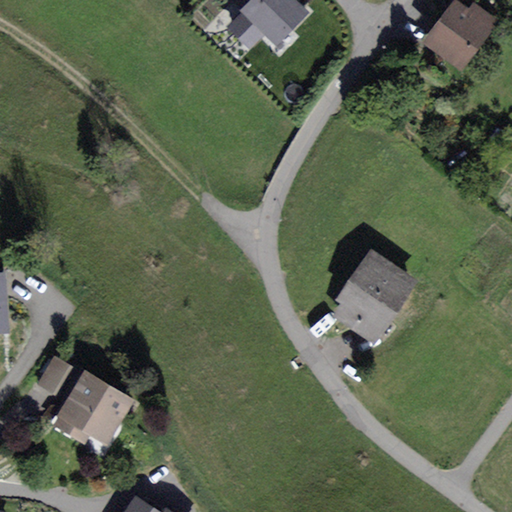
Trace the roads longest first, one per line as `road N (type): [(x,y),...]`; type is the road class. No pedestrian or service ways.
road 1 (residential): [(479,511),(379,432),(316,362),(270,289),(258,243),(270,200),(371,47)]
road 2 (track): [(0,29),(56,65),(201,199)]
